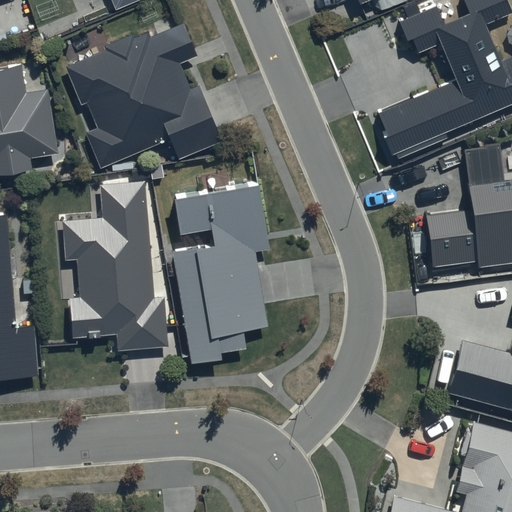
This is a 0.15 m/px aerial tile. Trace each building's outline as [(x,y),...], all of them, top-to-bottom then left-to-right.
[(109,0),(113,9),(135,0),(109,0)] [(511,9),(508,0),(467,0),(468,2),(440,14),(434,1),(417,8),(414,1),(405,5),(409,14),(398,18),(405,34),(411,32),(417,47),(440,37),(456,75),(378,107),(383,120),(378,122),(391,153),(511,102),(511,47),(500,53),(486,20),(511,9)] [(101,43),(60,59),(76,98),(84,95),(94,120),(80,126),(94,161),(164,133),(172,152),(217,134),(194,78),(186,82),(175,55),(194,48),(181,15),(146,29),(144,24),(129,31),(128,28),(99,39),(101,43)] [(0,173),(32,169),(30,160),(58,156),(47,89),(25,93),(20,63),(0,66),(0,173)] [(497,139),(462,143),(469,202),(424,208),(430,261),(511,250),(511,167),(500,169),(497,139)] [(254,173),(171,187),(177,222),(206,217),(209,231),(166,239),(185,352),(219,347),(218,342),(241,338),(237,319),(264,314),(251,239),(265,237),(254,173)] [(151,290),(142,175),(97,179),(100,213),(60,216),(63,254),(75,253),(78,290),(66,291),(69,332),(113,329),(114,345),(166,340),(161,289),(151,290)] [(13,318),(4,205),(0,205),(0,370),(38,367),(34,316),(13,318)] [(511,301),(510,310),(511,310),(511,338),(510,338),(507,348),(459,335),(445,388),(511,405),(511,301)] [(511,511),(511,425),(472,415),(454,484),(464,487),(459,505),(393,488),(386,511),(511,511)]
